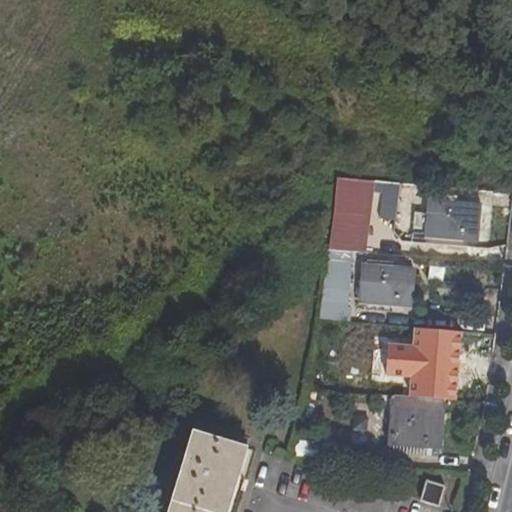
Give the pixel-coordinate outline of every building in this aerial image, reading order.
[(327,250),(340,252),(366,233),(372,184),(338,179),(327,250)] [(477,242),(480,205),(429,201),(428,219),(421,219),(420,230),(426,231),(425,238),(477,242)] [(353,253),(362,253),(366,233),(340,252),(353,253)] [(353,253),(340,252),(327,250),(319,320),(355,324),(356,310),(347,309),(353,253)] [(410,308),(414,272),(363,267),(360,303),(410,308)] [(402,377),(405,342),(357,338),(356,354),(350,354),(349,363),(355,363),(354,373),(402,377)] [(442,402),(388,398),(387,411),(390,411),(390,420),(386,420),(385,438),(388,439),(388,446),(439,449),(442,402)] [(228,511),(248,449),(192,432),(167,511),(228,511)] [(292,459),(334,462),(336,445),(296,441),(292,459)] [(438,509),(445,488),(425,481),(418,503),(438,509)]
